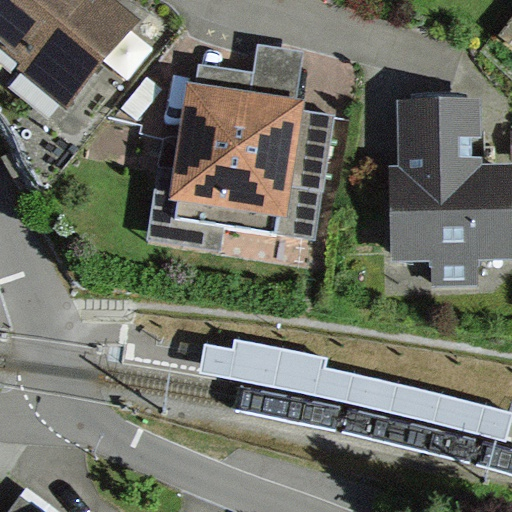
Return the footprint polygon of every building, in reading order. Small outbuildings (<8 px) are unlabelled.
[(0,0),(0,48),(27,71),(23,76),(66,112),(140,24),(109,0),(0,0)] [(254,78),(196,69),(179,175),(161,172),(150,241),(222,253),(226,228),(314,243),(334,119),(306,115),(307,110),(297,108),(306,57),(258,49),(254,78)] [(482,104),(403,105),(404,171),(391,172),(393,268),(435,267),(435,289),(478,288),(478,267),(511,266),(511,169),(484,170),(482,104)] [(207,345),(201,374),(353,404),(506,442),(511,420),(511,413),(325,369),(328,360),(241,342),(239,350),(207,345)] [(49,511),(27,495),(15,511),(49,511)]
